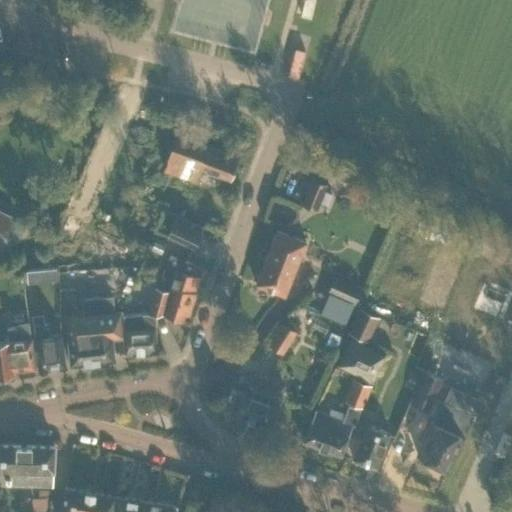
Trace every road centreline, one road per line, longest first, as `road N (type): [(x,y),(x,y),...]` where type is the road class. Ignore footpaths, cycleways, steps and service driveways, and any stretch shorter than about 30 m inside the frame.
road 1 (residential): [(180,394),(290,91),(0,12)]
road 2 (unclassified): [(232,460),(67,419),(16,416)]
road 3 (unclassified): [(410,511),(232,460)]
road 4 (residential): [(180,394),(125,388),(16,416)]
